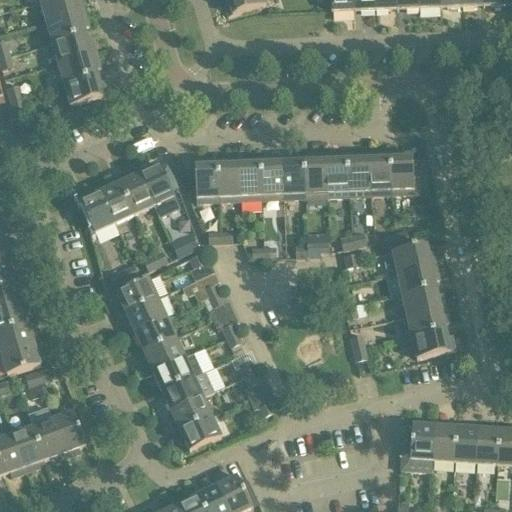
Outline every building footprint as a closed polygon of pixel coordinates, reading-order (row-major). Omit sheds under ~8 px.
[(75,0),(61,0),(41,6),(47,27),(85,16),(81,1),(76,2),(75,0)] [(263,0),(227,0),(229,4),(224,5),(229,21),(266,10),(263,0)] [(354,15),(353,0),(331,0),(332,16),(354,15)] [(374,0),(353,0),(354,15),(376,14),(374,0)] [(397,13),(396,0),(374,0),(376,14),(397,13)] [(419,12),(418,0),(396,0),(397,13),(419,12)] [(440,0),(418,0),(419,12),(441,11),(440,0)] [(440,0),(441,11),(462,10),(461,0),(440,0)] [(483,0),(461,0),(462,10),(483,9),(483,0)] [(505,0),(483,0),(483,9),(506,9),(505,0)] [(89,30),(85,16),(47,27),(53,47),(86,38),(84,32),(89,30)] [(86,38),(53,47),(59,68),(97,57),(93,43),(88,44),(86,38)] [(0,62),(10,60),(7,48),(0,50),(0,62)] [(97,57),(59,68),(65,89),(98,79),(96,73),(101,72),(97,57)] [(10,60),(0,62),(0,67),(2,74),(14,71),(10,60)] [(98,79),(65,89),(71,111),(109,100),(105,84),(100,86),(98,79)] [(11,104),(22,101),(19,90),(7,93),(11,104)] [(22,101),(11,104),(14,116),(26,112),(22,101)] [(414,159),(391,160),(392,199),(428,198),(427,164),(414,165),(414,159)] [(371,200),(370,160),(348,161),(349,201),(371,200)] [(391,160),(383,160),(370,160),(371,200),(392,199),(391,160)] [(349,201),(348,161),(327,162),(327,202),(349,201)] [(327,202),(327,162),(304,163),(306,202),(327,202)] [(304,163),(283,164),(284,203),(306,202),(304,163)] [(284,203),(283,164),(261,165),(263,204),(284,203)] [(241,205),(239,165),(218,166),(219,206),(241,205)] [(263,204),(261,165),(239,165),(241,205),(263,204)] [(219,206),(218,166),(195,167),(197,206),(219,206)] [(180,211),(160,168),(140,178),(154,209),(159,221),(180,211)] [(140,178),(120,187),(134,218),(154,209),(140,178)] [(120,187),(100,196),(114,228),(134,218),(120,187)] [(114,228),(100,196),(80,206),(94,237),(114,228)] [(194,234),(171,245),(179,262),(199,252),(194,241),(196,240),(194,234)] [(396,237),(398,249),(410,246),(407,234),(396,237)] [(221,247),(220,235),(208,236),(209,248),(221,247)] [(232,235),(220,235),(221,247),(233,247),(232,235)] [(398,249),(396,237),(384,240),(386,251),(398,249)] [(364,238),(353,240),(355,252),(367,249),(364,238)] [(355,252),(353,240),(341,243),(344,255),(355,252)] [(0,267),(16,263),(11,249),(7,250),(5,243),(0,244),(0,267)] [(397,278),(436,269),(433,254),(428,255),(426,248),(392,256),(397,278)] [(319,249),(307,250),(308,262),(320,261),(319,249)] [(308,262),(307,250),(295,250),(296,262),(308,262)] [(265,263),(264,251),(252,252),(253,264),(265,263)] [(276,251),(264,251),(265,263),(277,263),(276,251)] [(153,260),(159,273),(169,268),(163,255),(153,260)] [(206,267),(201,257),(190,262),(195,272),(206,267)] [(345,261),(347,270),(348,272),(359,270),(357,258),(345,261)] [(159,273),(153,260),(143,264),(149,277),(159,273)] [(16,263),(0,267),(0,290),(17,285),(15,279),(20,278),(16,263)] [(133,269),(109,280),(110,280),(114,289),(115,292),(138,281),(133,269)] [(436,269),(397,278),(402,299),(436,291),(435,285),(439,284),(436,269)] [(215,276),(190,288),(198,306),(208,301),(204,293),(215,288),(220,286),(215,276)] [(126,317),(158,302),(149,282),(117,296),(126,317)] [(19,291),(17,285),(0,290),(0,312),(27,305),(23,290),(19,291)] [(209,303),(220,298),(215,288),(204,293),(208,301),(209,303)] [(437,298),(436,291),(402,299),(407,320),(445,311),(442,297),(437,298)] [(220,298),(209,303),(213,312),(224,307),(220,298)] [(344,312),(356,309),(353,298),(342,300),(344,312)] [(158,302),(126,317),(136,337),(167,323),(158,302)] [(0,312),(0,335),(29,327),(27,321),(32,319),(27,305),(0,312)] [(356,309),(344,312),(347,324),(359,321),(356,309)] [(449,326),(445,311),(407,320),(412,341),(445,334),(444,327),(449,326)] [(167,323),(136,337),(144,356),(176,341),(167,323)] [(31,333),(29,327),(0,335),(0,352),(1,357),(39,346),(35,332),(31,333)] [(227,343),(238,338),(233,327),(223,332),(227,343)] [(447,340),(445,334),(412,341),(416,363),(455,355),(451,339),(447,340)] [(242,347),(238,338),(227,343),(231,352),(242,347)] [(354,354),(366,352),(363,340),(351,343),(354,354)] [(185,362),(176,341),(144,356),(154,376),(185,362)] [(39,346),(1,357),(7,379),(41,369),(39,362),(43,361),(39,346)] [(368,363),(366,352),(354,354),(356,366),(368,363)] [(194,358),(185,362),(154,376),(163,396),(203,377),(194,358)] [(245,382),(256,377),(251,366),(240,371),(245,382)] [(48,373),(37,377),(40,388),(52,385),(48,373)] [(206,376),(203,377),(163,396),(172,416),(203,401),(215,396),(206,376)] [(40,388),(37,377),(26,380),(29,391),(40,388)] [(260,386),(256,377),(245,382),(249,391),(260,386)] [(0,387),(0,399),(10,397),(7,385),(0,387)] [(203,401),(172,416),(181,435),(212,421),(203,401)] [(263,422),(274,417),(270,407),(259,412),(263,422)] [(49,412),(29,420),(33,431),(45,464),(51,462),(52,466),(67,461),(53,424),(49,412)] [(53,424),(67,461),(81,456),(79,451),(86,449),(74,416),(53,424)] [(221,441),(212,421),(181,435),(190,455),(221,441)] [(403,451),(401,474),(432,476),(433,465),(435,430),(413,429),(411,451),(403,451)] [(435,430),(433,465),(455,466),(457,432),(435,430)] [(33,431),(13,439),(26,476),(40,471),(39,466),(45,464),(33,431)] [(457,432),(455,466),(477,468),(479,433),(457,432)] [(500,435),(479,433),(477,468),(498,469),(500,435)] [(511,435),(500,435),(498,469),(511,469),(511,435)] [(13,439),(0,443),(0,467),(4,479),(10,476),(12,481),(26,476),(13,439)] [(238,480),(218,490),(228,511),(251,511),(253,511),(238,480)] [(228,511),(218,490),(198,499),(204,511),(228,511)] [(204,511),(198,499),(179,509),(180,511),(204,511)]
